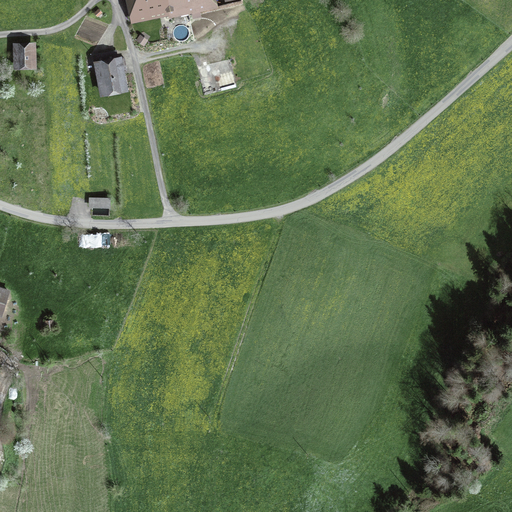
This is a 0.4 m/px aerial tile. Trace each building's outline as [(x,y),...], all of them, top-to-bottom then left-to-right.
[(208,0),(133,0),(136,16),(169,9),(170,15),(172,15),(172,16),(210,8),(208,0)] [(148,39),(139,34),(135,40),(144,45),(148,39)] [(18,64),(29,63),(29,50),(17,50),(18,64)] [(100,95),(128,90),(122,54),(93,59),(100,95)] [(91,206),(108,206),(109,197),(91,196),(91,206)]
